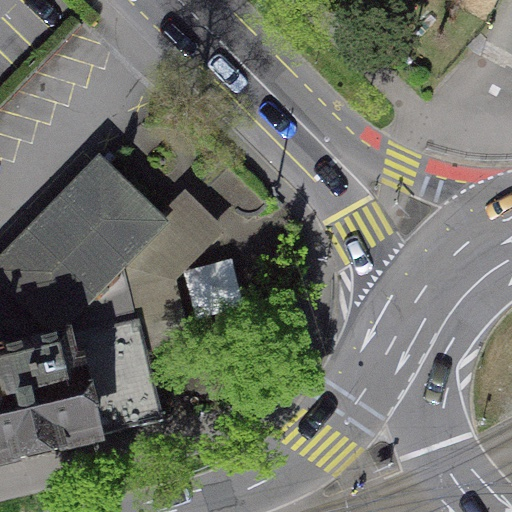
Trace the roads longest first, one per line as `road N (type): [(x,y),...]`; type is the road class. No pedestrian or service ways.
road 1 (primary): [(428,312),(346,417),(300,461),(165,511)]
road 2 (secondary): [(299,124),(319,178),(428,312)]
road 3 (secondary): [(511,201),(452,188),(299,124)]
road 4 (primary): [(428,312),(422,409),(445,466),(483,511)]
road 5 (secondary): [(182,0),(299,124)]
road 6 (primary): [(511,226),(477,252),(428,312)]
